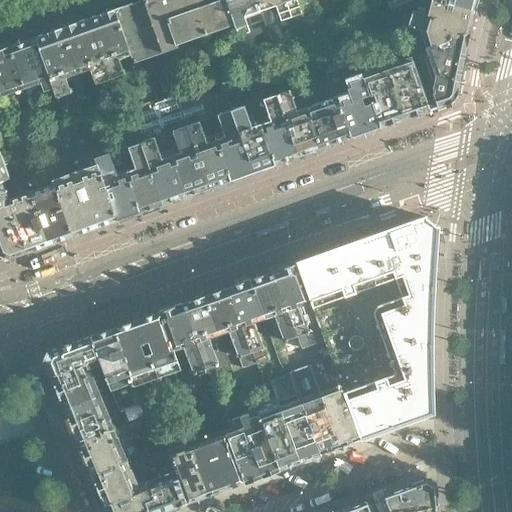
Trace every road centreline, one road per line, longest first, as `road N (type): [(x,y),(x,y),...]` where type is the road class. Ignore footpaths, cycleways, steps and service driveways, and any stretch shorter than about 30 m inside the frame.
road 1 (tertiary): [(494,122),(465,145),(2,314)]
road 2 (tertiary): [(8,335),(487,165)]
road 3 (tertiary): [(487,165),(474,254),(470,441)]
road 4 (residential): [(470,441),(260,511)]
road 5 (residential): [(80,511),(8,335)]
